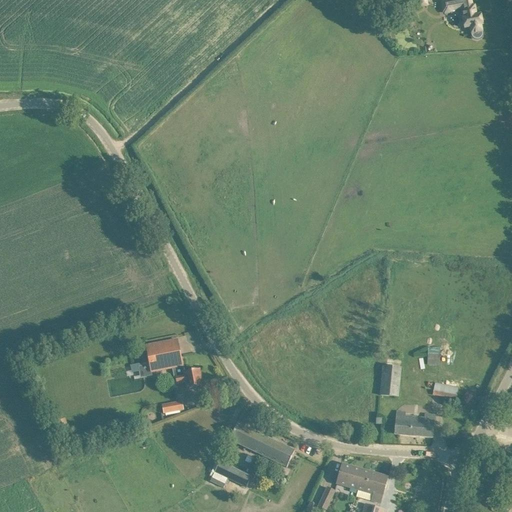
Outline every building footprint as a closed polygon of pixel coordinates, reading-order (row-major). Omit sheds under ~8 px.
[(414,0),(416,9),(428,6),(426,0),(414,0)] [(470,0),(449,0),(440,2),(442,14),(443,13),(444,15),(453,13),(453,11),(461,10),(463,17),(461,17),(464,30),(469,29),(470,35),(471,38),(475,39),(478,39),(480,38),(482,37),(482,34),(482,29),(481,25),(482,25),(480,14),(476,15),(474,6),(472,6),(470,0)] [(178,340),(168,342),(145,346),(150,373),(174,368),(177,384),(186,383),(187,389),(202,386),(199,369),(184,372),(178,340)] [(428,346),(427,365),(439,366),(440,347),(428,346)] [(382,365),(379,395),(399,397),(401,367),(382,365)] [(435,382),(433,395),(456,399),(459,387),(435,382)] [(170,404),(162,406),(163,414),(172,412),(183,410),(182,402),(170,404)] [(397,412),(396,424),(395,434),(432,438),(434,415),(425,414),(424,417),(405,416),(406,413),(397,412)] [(62,418),(56,421),(59,431),(68,428),(66,424),(64,425),(62,418)] [(238,424),(233,433),(229,440),(287,468),(295,451),(238,424)] [(252,477),(219,462),(214,472),(212,478),(210,481),(223,488),(225,485),(228,479),(246,488),(252,477)] [(342,464),(339,474),(337,484),(358,490),(361,480),(367,482),(370,472),(342,464)] [(358,490),(356,497),(380,504),(388,477),(370,472),(367,482),(361,480),(358,490)] [(327,488),(318,507),(325,510),(335,491),(327,488)] [(309,502),(305,511),(306,511),(309,511),(314,504),(309,502)] [(367,502),(364,511),(382,511),(384,507),(367,502)]
